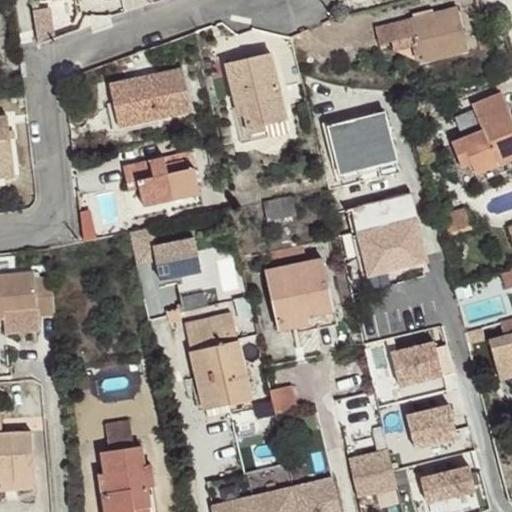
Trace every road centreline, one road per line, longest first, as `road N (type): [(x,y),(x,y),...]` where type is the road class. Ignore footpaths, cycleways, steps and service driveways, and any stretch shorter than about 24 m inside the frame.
road 1 (residential): [(243,0),(62,60),(47,94),(59,184),(53,209),(29,231),(0,234)]
road 2 (unknown): [(471,511),(412,305)]
road 3 (unknown): [(63,511),(44,346)]
